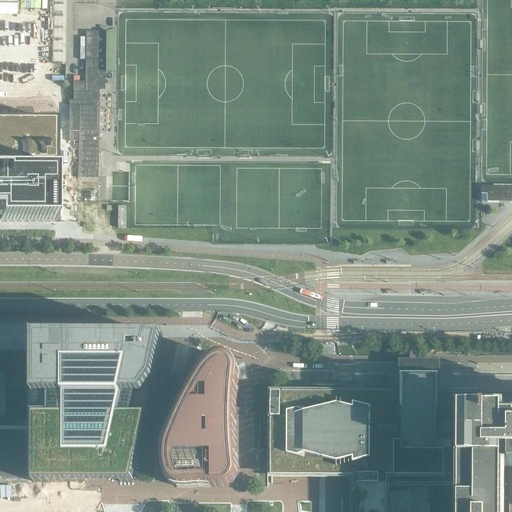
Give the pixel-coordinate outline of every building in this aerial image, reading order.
[(53,35),(53,19),(42,19),(42,35),(53,35)] [(96,132),(96,101),(99,101),(96,101),(96,90),(105,90),(105,73),(113,73),(113,72),(114,72),(115,32),(114,32),(86,32),(86,105),(69,106),(68,141),(78,142),(78,178),(98,178),(98,172),(95,172),(96,142),(98,142),(98,137),(93,137),(93,132),(96,132)] [(41,56),(53,56),(54,39),(42,39),(41,56)] [(0,119),(0,219),(52,220),(53,120),(0,119)] [(511,185),(487,184),(486,200),(511,201),(511,185)] [(119,205),(119,227),(128,227),(128,205),(119,205)] [(36,391),(34,391),(34,482),(58,482),(85,482),(85,475),(93,475),(96,475),(96,473),(96,474),(97,474),(98,474),(99,474),(99,473),(99,475),(102,475),(120,482),(121,482),(122,483),(129,483),(129,482),(131,482),(132,482),(132,480),(155,374),(155,373),(163,337),(117,337),(108,337),(107,337),(106,337),(100,339),(99,339),(93,341),(92,342),(89,343),(89,346),(88,347),(68,347),(68,346),(68,340),(68,339),(68,337),(64,337),(34,337),(34,352),(34,379),(36,379),(36,388),(36,391)] [(236,417),(236,411),(236,404),(237,401),(238,391),(238,384),(239,381),(240,375),(240,374),(240,373),(240,372),(239,370),(239,369),(239,368),(238,366),(237,364),(235,363),(234,361),(232,360),(231,360),(230,359),(228,359),(226,358),(224,358),(222,358),(221,358),(218,359),(216,359),(215,360),(213,361),(208,365),(209,366),(207,368),(205,369),(204,371),(200,377),(197,382),(192,388),(184,402),(182,407),(180,411),(179,413),(177,417),(171,428),(170,432),(168,436),(168,437),(167,440),(166,441),(165,443),(165,446),(164,449),(164,451),(163,454),(163,456),(163,459),(163,460),(163,463),(163,465),(164,468),(164,470),(164,472),(165,474),(166,476),(166,478),(167,479),(167,480),(168,481),(169,482),(170,483),(171,484),(173,485),(174,485),(175,486),(177,486),(180,487),(183,487),(186,487),(188,487),(191,487),(195,487),(197,486),(198,486),(201,486),(203,486),(206,486),(207,487),(208,487),(211,487),(215,487),(218,487),(219,488),(222,487),(225,487),(226,487),(227,486),(228,486),(229,486),(229,485),(231,485),(232,484),(233,483),(234,482),(235,481),(236,480),(237,478),(237,477),(238,476),(238,474),(238,473),(238,472),(238,471),(237,463),(237,456),(237,452),(236,444),(236,438),(236,431),(236,424),(236,417)] [(511,511),(511,393),(476,393),(438,393),(439,375),(436,375),(436,377),(419,377),(404,377),(404,375),(401,375),(401,393),(362,393),(362,384),(354,384),(345,384),(345,392),(304,392),(285,392),(272,392),(271,476),(319,476),(341,476),(353,476),(352,511),(511,511)]
